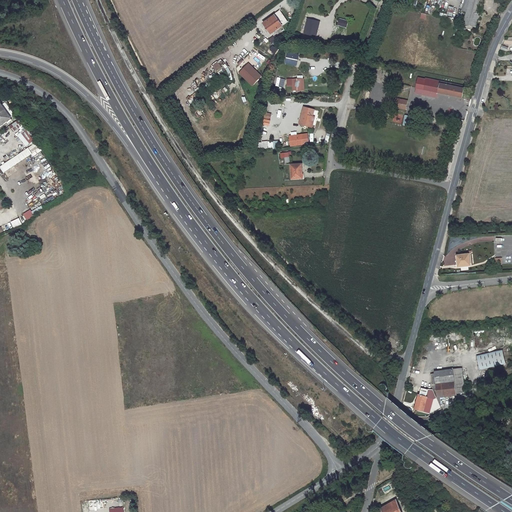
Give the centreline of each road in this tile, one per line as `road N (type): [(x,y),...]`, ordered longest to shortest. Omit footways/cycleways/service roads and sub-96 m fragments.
road 1 (trunk): [(511,499),(377,402),(271,300),(159,154),(76,0)]
road 2 (residential): [(339,473),(194,302),(71,119),(38,90),(0,73)]
road 3 (trunk): [(158,176),(298,348),(367,411),(505,511)]
road 4 (unclassified): [(456,191),(336,170),(344,116),(387,0)]
road 5 (trunk): [(0,53),(73,83),(158,176)]
road 6 (trunk): [(62,0),(158,176)]
road 7 (unclassified): [(456,191),(497,37),(511,14)]
road 8 (unclassified): [(381,439),(425,289)]
